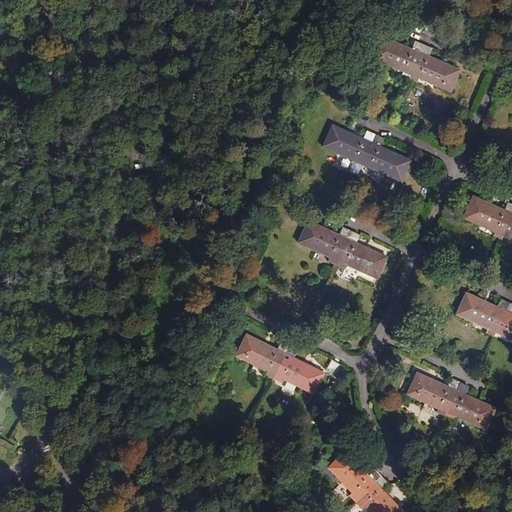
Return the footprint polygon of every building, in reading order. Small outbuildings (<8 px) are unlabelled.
[(458,70),(426,56),(423,63),(416,60),(422,46),(413,42),(410,49),(379,36),(370,57),(449,91),(458,70)] [(423,63),(426,56),(430,49),(422,46),(416,60),(423,63)] [(176,92),(176,91),(177,89),(176,87),(176,86),(175,85),(173,84),(172,84),(170,84),(168,85),(167,86),(167,87),(166,89),(167,91),(168,92),(169,93),(171,94),(173,94),(174,93),(176,92)] [(382,139),(373,135),(367,149),(360,146),(363,139),(331,125),(322,146),(399,181),(409,160),(378,147),(382,139)] [(367,149),(373,135),(366,131),(363,139),(360,146),(367,149)] [(511,206),(506,204),(502,211),(471,196),(461,217),(511,240),(511,206)] [(350,232),(341,228),(337,235),(307,221),(297,242),(375,278),(385,257),(354,243),(357,235),(350,232)] [(511,305),(507,304),(499,300),(495,308),(464,294),(454,314),(511,340),(511,305)] [(289,347),(280,343),(276,351),(244,336),(235,356),(312,394),(322,374),(292,359),(296,351),(289,347)] [(458,384),(449,380),(446,387),(415,374),(405,394),(484,430),(494,410),(463,395),(466,388),(458,384)] [(0,404),(10,384),(0,379),(0,404)] [(369,511),(401,511),(380,490),(385,484),(379,478),(373,471),(367,477),(343,452),(327,469),(369,511)]
